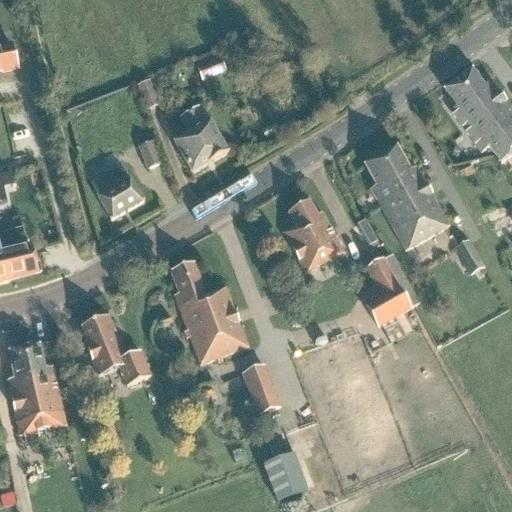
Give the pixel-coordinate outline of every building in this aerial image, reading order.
[(0,50),(0,75),(17,72),(12,48),(0,50)] [(203,82),(225,73),(221,62),(199,71),(203,82)] [(484,89),(472,72),(444,93),(456,109),(450,114),(481,157),(489,151),(501,167),(511,159),(511,112),(491,84),(484,89)] [(160,108),(147,79),(134,84),(147,113),(160,108)] [(192,177),(228,156),(210,125),(208,126),(199,110),(180,121),(189,137),(174,145),(192,177)] [(162,166),(153,144),(138,150),(147,172),(162,166)] [(380,210),(425,185),(416,170),(409,173),(396,150),(364,168),(376,189),(370,192),(380,210)] [(511,166),(503,173),(511,184),(511,166)] [(97,199),(111,224),(144,205),(129,180),(128,180),(120,168),(90,185),(98,199),(97,199)] [(11,177),(0,179),(0,191),(3,191),(13,189),(11,177)] [(425,185),(380,210),(404,254),(450,229),(425,185)] [(296,230),(283,236),(306,277),(344,257),(321,216),(317,218),(309,204),(288,216),(296,230)] [(0,236),(0,286),(9,285),(9,283),(41,275),(38,263),(35,264),(31,249),(27,250),(23,231),(0,236)] [(469,243),(454,252),(470,280),(485,271),(469,243)] [(374,290),(360,298),(365,308),(364,308),(377,331),(381,329),(391,346),(411,335),(401,317),(419,307),(391,258),(365,273),(374,290)] [(205,298),(194,266),(170,274),(178,297),(173,299),(186,335),(183,336),(185,342),(188,341),(198,370),(215,363),(217,367),(221,366),(220,362),(247,352),(225,291),(205,298)] [(172,326),(170,318),(158,322),(161,330),(172,326)] [(107,319),(81,329),(86,343),(83,344),(98,380),(119,372),(126,390),(151,380),(141,355),(125,361),(107,319)] [(40,347),(8,354),(14,381),(7,383),(20,440),(65,430),(52,369),(45,371),(40,347)] [(279,411),(264,370),(241,379),(257,420),(279,411)] [(110,422),(93,428),(105,466),(122,460),(110,422)] [(277,507),(309,495),(294,457),(262,469),(277,507)] [(12,497),(1,501),(3,508),(15,505),(12,497)]
